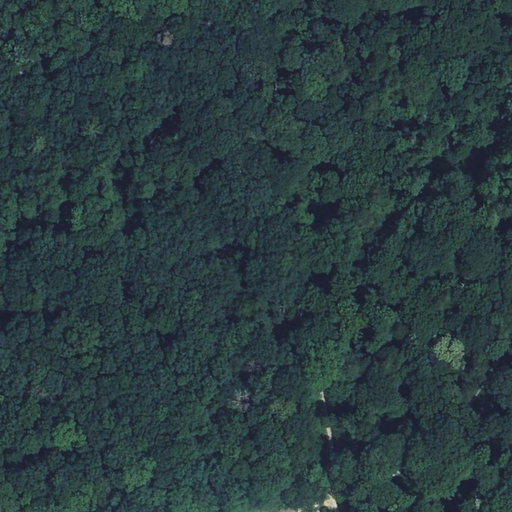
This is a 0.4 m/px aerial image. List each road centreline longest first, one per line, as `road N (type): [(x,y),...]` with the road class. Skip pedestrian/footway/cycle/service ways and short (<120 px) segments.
road 1 (track): [(333,511),(274,88),(289,0)]
road 2 (track): [(328,483),(388,471),(471,390),(511,320)]
